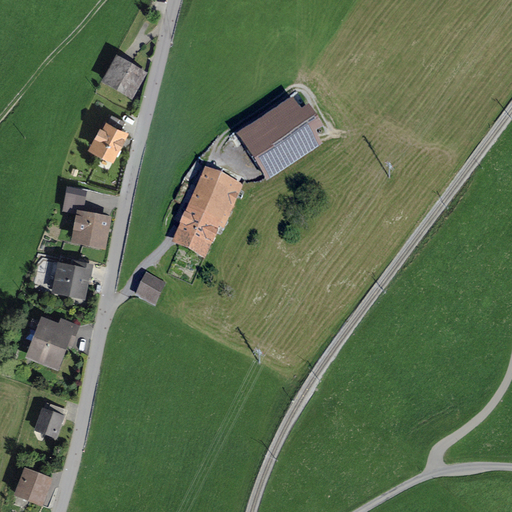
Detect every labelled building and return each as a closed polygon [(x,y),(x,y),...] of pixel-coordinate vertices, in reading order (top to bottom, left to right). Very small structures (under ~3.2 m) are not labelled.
[(133,100),(148,72),(113,53),(98,81),(133,100)] [(299,113),(289,99),(234,137),(265,184),(321,146),(314,135),(321,130),(306,108),(299,113)] [(113,160),(128,130),(121,126),(124,120),(110,113),(107,119),(103,117),(100,124),(97,123),(85,146),(113,160)] [(228,230),(245,190),(209,175),(179,243),(210,257),(223,227),(228,230)] [(82,214),(85,199),(69,196),(66,211),(82,214)] [(175,222),(181,224),(189,203),(183,201),(175,222)] [(103,244),(107,222),(82,217),(78,240),(103,244)] [(89,280),(91,270),(75,267),(75,269),(63,267),(58,291),(85,296),(88,280),(89,280)] [(154,303),(162,285),(146,278),(138,296),(154,303)] [(68,346),(76,327),(58,321),(57,325),(42,319),(29,354),(57,365),(65,344),(68,346)] [(64,411),(49,406),(48,410),(42,408),(35,427),(55,435),(64,411)] [(40,501),(48,480),(26,472),(18,492),(40,501)] [(85,493),(90,478),(76,473),(70,487),(85,493)]
